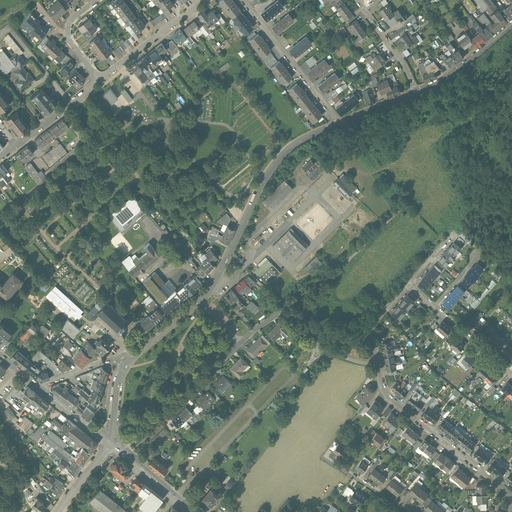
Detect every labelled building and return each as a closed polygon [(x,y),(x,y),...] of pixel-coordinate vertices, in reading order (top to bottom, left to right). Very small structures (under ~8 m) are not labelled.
[(170,0),(160,8),(163,12),(165,11),(167,9),(173,5),(170,0)] [(220,0),(219,2),(221,4),(221,5),(229,15),(232,18),(240,11),(238,8),(231,0),(220,0)] [(336,5),(334,6),(338,12),(346,7),(341,1),(340,0),(339,0),(339,1),(340,2),(336,5)] [(385,0),(384,0),(381,2),(385,7),(387,5),(390,9),(391,8),(385,0)] [(495,6),(490,0),(489,0),(489,1),(488,0),(475,0),(484,11),(483,12),(491,21),(493,19),(491,15),(498,10),(495,6)] [(62,5),(59,1),(54,5),(61,15),(66,11),(62,5)] [(124,1),(114,8),(117,12),(127,5),(124,1)] [(278,1),(271,6),(271,5),(268,8),(261,13),(266,20),(272,15),(272,16),(277,12),(277,11),(283,7),(278,1)] [(61,15),(54,5),(47,10),(55,20),(59,17),(61,15)] [(127,5),(117,12),(121,17),(130,9),(127,5)] [(385,7),(379,11),(384,17),(391,11),(390,9),(387,5),(385,7)] [(346,7),(338,12),(344,20),(345,19),(351,15),(346,7)] [(130,9),(121,17),(124,21),(134,14),(130,9)] [(212,10),(206,15),(212,23),(218,18),(216,16),(212,10)] [(397,10),(393,13),(391,11),(384,17),(390,26),(399,20),(401,23),(405,20),(402,17),(397,10)] [(501,13),(498,10),(491,15),(493,19),(496,23),(493,26),(484,15),(481,17),(486,23),(486,24),(489,27),(495,34),(509,22),(502,12),(501,13)] [(508,10),(506,12),(505,11),(502,12),(509,22),(511,20),(511,16),(509,12),(508,10)] [(206,15),(203,11),(198,15),(205,24),(207,27),(212,23),(206,15)] [(240,11),(232,18),(234,20),(233,21),(242,31),(244,34),(252,28),(250,25),(251,24),(243,14),(242,14),(240,11)] [(31,13),(21,24),(29,32),(38,23),(40,21),(31,13)] [(134,14),(124,21),(127,25),(129,24),(137,18),(134,14)] [(225,22),(219,14),(216,16),(218,18),(223,23),(225,22)] [(282,18),(277,22),(278,22),(272,27),(277,33),(283,28),(284,28),(287,26),(286,26),(293,20),(288,14),(282,19),(282,18)] [(407,18),(405,15),(402,17),(405,20),(401,23),(404,26),(412,21),(409,17),(407,18)] [(137,18),(129,24),(132,29),(142,21),(138,17),(137,18)] [(83,22),(78,27),(82,32),(91,25),(87,19),(83,22)] [(142,21),(132,29),(135,33),(145,26),(142,21)] [(198,27),(194,21),(189,25),(194,32),(199,28),(198,27)] [(356,21),(347,27),(351,34),(353,33),(356,37),(363,31),(356,21)] [(489,27),(483,32),(481,30),(482,29),(476,21),(475,21),(476,23),(473,25),(476,30),(478,32),(480,34),(486,41),(495,34),(489,27)] [(29,32),(28,33),(37,42),(47,31),(38,23),(29,32)] [(207,27),(205,24),(202,26),(206,31),(208,34),(211,32),(207,27)] [(91,25),(82,32),(86,37),(90,34),(95,30),(91,25)] [(194,32),(189,25),(184,29),(188,35),(189,36),(194,32)] [(470,32),(466,26),(463,29),(466,33),(470,38),(473,36),(473,35),(471,32),(470,32)] [(179,29),(173,34),(174,36),(178,41),(180,43),(186,38),(185,37),(179,29)] [(363,31),(356,37),(357,38),(355,39),(359,45),(362,44),(363,43),(362,42),(364,40),(366,39),(367,40),(368,39),(366,35),(363,31)] [(409,32),(406,35),(406,34),(399,39),(403,43),(412,37),(409,32)] [(466,33),(458,39),(457,40),(465,49),(474,43),(470,38),(466,33)] [(16,54),(10,59),(3,50),(0,52),(0,71),(3,75),(9,71),(12,74),(13,74),(19,68),(22,66),(26,63),(20,55),(23,52),(8,34),(3,38),(16,54)] [(268,47),(260,36),(260,37),(257,34),(249,40),(252,43),(251,44),(259,54),(260,54),(262,56),(269,51),(270,50),(268,47)] [(480,34),(475,38),(473,36),(470,38),(474,43),(477,48),(486,41),(480,34)] [(189,36),(188,35),(185,37),(186,38),(191,44),(194,42),(189,36)] [(96,37),(89,43),(91,45),(89,46),(90,48),(100,41),(101,40),(97,36),(96,37)] [(414,36),(412,37),(403,43),(406,48),(412,44),(413,45),(418,42),(414,36)] [(299,42),(296,44),(296,45),(290,50),(295,56),(300,52),(301,52),(305,48),(311,43),(306,37),(299,42)] [(50,41),(48,39),(44,43),(41,46),(45,50),(54,41),(52,39),(50,41)] [(171,40),(166,45),(171,50),(176,46),(171,40)] [(54,41),(45,50),(50,54),(56,46),(54,44),(56,42),(54,41)] [(100,41),(90,48),(92,50),(94,49),(96,51),(104,45),(100,41)] [(163,45),(161,43),(155,48),(161,54),(163,53),(167,50),(166,48),(167,47),(164,44),(163,45)] [(104,45),(96,51),(97,53),(95,55),(97,57),(107,49),(104,45)] [(56,46),(50,54),(54,57),(61,50),(62,48),(60,46),(59,48),(56,46)] [(161,54),(155,48),(147,54),(155,64),(163,58),(161,54)] [(107,49),(97,57),(98,59),(100,57),(102,59),(103,59),(105,57),(108,55),(110,53),(107,49)] [(61,50),(54,57),(59,62),(60,61),(66,55),(63,52),(61,50)] [(269,51),(262,56),(266,62),(273,56),(269,51)] [(372,53),(366,58),(371,66),(382,58),(379,53),(376,55),(373,52),(372,53)] [(455,54),(452,56),(457,63),(463,59),(459,52),(455,54)] [(170,62),(163,53),(161,54),(163,58),(168,64),(170,62)] [(66,55),(60,61),(62,63),(63,62),(68,57),(66,55)] [(150,73),(146,67),(150,63),(144,56),(136,62),(142,69),(142,70),(150,80),(155,76),(152,72),(150,73)] [(452,56),(444,61),(447,65),(449,68),(457,63),(452,56)] [(382,58),(371,66),(375,71),(386,63),(382,58)] [(65,64),(61,68),(62,69),(59,71),(62,73),(61,74),(63,76),(64,76),(67,73),(74,65),(69,61),(69,60),(65,64)] [(324,60),(317,65),(314,67),(307,73),(312,79),(318,74),(318,75),(323,71),(329,66),(324,60)] [(442,60),(436,65),(440,70),(447,65),(444,61),(443,62),(442,60)] [(226,61),(214,72),(218,76),(230,65),(226,61)] [(290,74),(282,63),(281,64),(279,61),(271,67),(273,70),(272,71),(280,81),(281,81),(283,84),(291,77),(289,74),(290,74)] [(136,62),(131,67),(136,74),(139,72),(142,70),(142,69),(136,62)] [(350,71),(357,66),(354,62),(347,67),(350,71)] [(434,62),(425,67),(426,71),(428,75),(431,82),(435,80),(437,79),(435,76),(433,74),(436,72),(432,67),(436,65),(434,62)] [(22,66),(19,68),(13,74),(18,80),(15,83),(21,90),(31,81),(27,76),(29,74),(22,66)] [(357,67),(350,72),(353,76),(360,71),(357,67)] [(69,75),(66,78),(69,80),(77,71),(75,69),(69,75)] [(77,71),(69,80),(73,83),(81,75),(77,71)] [(147,79),(141,72),(139,73),(139,72),(136,74),(145,85),(147,83),(145,81),(147,79)] [(334,73),(328,78),(328,77),(323,81),(324,82),(318,86),(323,92),(329,87),(330,88),(333,85),(339,80),(334,73)] [(168,80),(163,74),(160,77),(166,84),(169,81),(168,80)] [(81,75),(73,83),(77,87),(81,83),(85,78),(81,75)] [(424,77),(423,77),(424,80),(423,80),(425,84),(427,83),(427,84),(431,82),(428,75),(424,77)] [(387,81),(377,86),(381,95),(386,93),(387,95),(387,96),(388,99),(390,98),(391,99),(394,97),(389,86),(387,81)] [(296,84),(288,90),(290,93),(298,104),(299,103),(301,106),(309,100),(307,97),(307,96),(299,86),(298,86),(296,84)] [(395,89),(393,84),(389,86),(394,97),(398,95),(400,94),(399,91),(398,91),(396,88),(395,89)] [(50,99),(42,88),(31,97),(44,114),(57,103),(52,97),(50,99)] [(110,89),(104,94),(111,103),(118,98),(110,89)] [(124,89),(120,92),(128,103),(132,100),(124,89)] [(370,89),(362,92),(366,103),(374,101),(372,95),(370,89)] [(9,104),(0,92),(0,109),(1,111),(9,104)] [(354,95),(346,101),(343,103),(336,109),(341,115),(347,110),(348,111),(352,107),(359,102),(354,95)] [(311,103),(309,100),(301,106),(303,109),(302,109),(311,120),(311,119),(314,122),(322,116),(319,113),(320,113),(312,102),(311,103)] [(27,127),(15,112),(7,118),(19,133),(27,127)] [(63,117),(49,129),(55,137),(69,126),(70,126),(63,117)] [(49,129),(34,139),(41,148),(41,147),(55,137),(49,129)] [(59,143),(43,155),(48,161),(63,148),(59,143)] [(79,143),(67,153),(71,158),(83,147),(79,143)] [(27,145),(15,154),(21,162),(33,153),(27,145)] [(62,157),(49,168),(53,173),(66,162),(62,157)] [(314,163),(312,160),(310,162),(309,161),(302,168),(306,171),(305,172),(313,180),(327,166),(320,158),(314,163)] [(30,163),(24,167),(35,181),(40,177),(30,163)] [(11,181),(4,173),(2,175),(1,175),(7,183),(9,181),(10,182),(11,181)] [(356,189),(342,174),(333,184),(347,198),(356,189)] [(284,180),(262,201),(271,210),(293,188),(284,180)] [(133,195),(111,213),(107,216),(121,232),(125,229),(146,211),(133,195)] [(293,207),(289,208),(281,217),(286,221),(296,211),(296,210),(305,200),(302,198),(293,207)] [(318,205),(293,229),(308,245),(333,221),(318,205)] [(226,213),(221,218),(228,222),(230,218),(226,213)] [(234,229),(226,226),(224,230),(222,235),(230,239),(234,229)] [(293,229),(291,227),(272,245),(290,263),(308,245),(293,229)] [(230,239),(222,235),(221,238),(218,237),(217,239),(228,244),(230,239)] [(98,247),(92,240),(88,243),(94,251),(98,247)] [(325,246),(318,253),(325,260),(328,263),(335,256),(329,250),(334,246),(330,242),(326,246),(325,246)] [(147,252),(139,259),(135,254),(131,257),(129,255),(121,261),(129,270),(133,276),(141,270),(142,272),(145,270),(144,268),(159,256),(149,243),(143,247),(147,252)] [(448,250),(444,254),(443,254),(441,256),(442,256),(438,261),(444,267),(449,261),(450,262),(452,260),(454,257),(455,258),(457,256),(456,255),(460,249),(454,244),(450,248),(449,247),(447,250),(448,250)] [(213,252),(210,249),(204,254),(212,263),(217,257),(213,252)] [(243,261),(234,253),(232,257),(240,265),(243,261)] [(319,253),(305,267),(311,274),(325,260),(319,253)] [(197,268),(189,258),(187,260),(195,270),(197,268)] [(207,258),(200,264),(201,265),(207,272),(213,266),(207,258)] [(267,260),(260,267),(258,265),(256,267),(258,269),(255,272),(268,285),(281,273),(267,260)] [(472,268),(470,270),(471,270),(467,275),(466,274),(465,276),(466,277),(462,281),(468,287),(473,282),(474,283),(476,281),(475,280),(477,277),(478,278),(480,276),(479,275),(484,269),(477,264),(473,269),(472,268)] [(207,272),(201,265),(197,268),(195,270),(201,278),(207,272)] [(434,266),(429,272),(428,272),(425,276),(420,283),(426,288),(432,281),(434,278),(440,271),(434,266)] [(195,274),(187,281),(187,282),(183,285),(176,291),(175,290),(176,289),(168,280),(164,283),(155,272),(144,281),(161,301),(162,300),(164,303),(161,306),(167,312),(172,308),(175,306),(174,306),(179,302),(179,301),(182,298),(182,299),(190,293),(194,289),(202,282),(195,274)] [(12,274),(2,285),(1,284),(1,285),(0,285),(0,292),(6,298),(9,295),(17,286),(18,286),(22,281),(16,275),(15,276),(12,274)] [(254,282),(247,276),(244,279),(250,286),(251,285),(254,282)] [(238,284),(235,286),(241,294),(245,290),(247,293),(252,289),(250,286),(244,279),(241,282),(240,281),(237,284),(238,284)] [(86,296),(91,288),(82,283),(76,293),(82,297),(84,295),(86,296)] [(55,285),(46,294),(70,316),(60,326),(72,337),(79,329),(72,323),(83,311),(55,285)] [(457,286),(452,292),(448,296),(443,303),(449,308),(455,301),(458,298),(464,291),(457,286)] [(466,289),(463,292),(468,296),(462,303),(466,307),(475,297),(466,289)] [(231,290),(224,296),(230,303),(237,297),(231,290)] [(149,296),(142,301),(146,306),(153,300),(149,296)] [(408,296),(402,302),(398,306),(393,312),(399,318),(405,311),(405,312),(408,308),(414,301),(408,296)] [(116,309),(113,307),(113,306),(114,304),(108,298),(105,301),(106,301),(104,303),(105,303),(104,304),(102,304),(101,303),(102,304),(100,306),(99,306),(100,306),(100,309),(98,309),(99,310),(100,309),(101,311),(99,314),(101,316),(102,317),(103,317),(106,320),(105,321),(106,321),(109,324),(110,323),(113,326),(112,327),(113,326),(116,329),(116,331),(117,331),(117,329),(119,327),(120,328),(120,329),(122,329),(122,330),(123,329),(123,330),(123,329),(124,330),(125,330),(124,329),(126,326),(127,327),(128,326),(127,326),(127,325),(128,325),(127,324),(126,325),(125,323),(124,322),(126,319),(127,319),(126,319),(123,316),(124,315),(123,314),(122,315),(120,313),(121,312),(120,311),(120,312),(117,309),(117,308),(116,309)] [(470,304),(474,308),(481,302),(476,298),(470,304)] [(238,305),(235,307),(233,309),(237,314),(239,312),(238,311),(241,309),(240,308),(243,305),(239,300),(237,302),(238,305)] [(259,310),(250,302),(246,307),(255,315),(259,310)] [(426,311),(419,305),(416,309),(422,315),(426,311)] [(156,309),(148,316),(154,323),(162,316),(156,309)] [(154,323),(148,316),(141,323),(143,325),(142,326),(144,328),(145,327),(147,330),(154,323)] [(473,318),(467,325),(471,329),(478,322),(473,318)] [(0,336),(6,342),(8,338),(13,333),(0,321),(0,336)] [(291,328),(284,321),(281,324),(289,331),(291,328)] [(443,321),(436,328),(441,332),(447,325),(443,321)] [(279,322),(268,333),(274,339),(282,331),(286,335),(290,331),(289,331),(281,324),(279,322)] [(478,322),(471,329),(476,333),(482,326),(478,322)] [(32,323),(14,344),(18,347),(32,331),(34,333),(35,332),(39,328),(32,323)] [(42,324),(35,332),(43,338),(49,331),(42,324)] [(447,325),(441,332),(445,336),(451,329),(447,325)] [(91,329),(84,337),(86,339),(93,332),(91,329)] [(490,330),(484,337),(489,341),(495,334),(490,330)] [(495,334),(489,341),(493,344),(499,337),(495,334)] [(260,337),(247,350),(254,357),(257,354),(256,353),(260,349),(261,350),(268,344),(260,337)] [(506,343),(504,341),(499,337),(493,344),(504,355),(511,347),(506,343)] [(95,342),(92,345),(88,342),(81,350),(90,357),(92,359),(99,351),(102,354),(106,349),(107,350),(110,346),(101,338),(98,342),(96,340),(95,342)] [(456,338),(449,345),(454,349),(460,342),(456,338)] [(390,341),(382,343),(383,350),(398,347),(397,345),(391,346),(390,341)] [(460,342),(454,349),(458,353),(465,345),(460,342)] [(398,347),(383,350),(385,357),(393,355),(392,351),(398,350),(398,347)] [(29,361),(15,349),(9,357),(24,368),(30,361),(29,361)] [(42,353),(39,350),(29,361),(30,361),(34,364),(40,356),(42,353)] [(90,357),(81,350),(73,359),(81,367),(90,357)] [(57,366),(45,355),(42,358),(43,359),(45,362),(59,374),(64,372),(63,371),(57,366)] [(393,355),(385,357),(386,363),(400,361),(400,358),(394,359),(393,355)] [(475,361),(467,355),(461,361),(464,364),(461,367),(466,371),(469,368),(475,361)] [(241,357),(234,365),(234,364),(230,368),(240,378),(244,373),(242,371),(248,364),(241,357)] [(70,367),(63,360),(57,366),(63,371),(66,368),(68,370),(70,367)] [(34,364),(30,361),(24,368),(35,378),(41,371),(41,370),(39,369),(34,364)] [(400,361),(386,363),(388,371),(396,369),(395,364),(401,363),(400,361)] [(59,374),(45,362),(44,363),(46,365),(51,370),(56,376),(59,374)] [(484,366),(483,366),(481,369),(480,368),(477,372),(479,374),(484,378),(490,371),(484,366)] [(101,370),(97,381),(105,383),(108,373),(102,367),(101,370)] [(97,369),(89,372),(94,374),(93,377),(90,376),(90,375),(88,374),(88,372),(83,374),(93,379),(97,381),(101,370),(97,369)] [(44,373),(41,371),(35,378),(39,380),(41,381),(49,378),(47,371),(44,373)] [(490,371),(484,378),(485,380),(484,381),(487,383),(494,375),(490,371)] [(223,375),(216,381),(213,384),(221,392),(225,388),(231,382),(227,379),(223,375)] [(494,375),(487,383),(490,386),(491,385),(492,386),(499,379),(494,375)] [(97,381),(93,379),(91,387),(93,389),(100,396),(105,383),(97,381)] [(400,385),(396,382),(391,389),(397,393),(406,382),(404,380),(400,385)] [(65,381),(50,387),(50,389),(57,395),(65,385),(66,384),(67,383),(65,381)] [(406,382),(397,393),(403,398),(408,391),(409,390),(409,389),(406,386),(408,383),(406,382)] [(409,389),(409,390),(411,391),(417,384),(415,382),(409,389)] [(511,388),(511,387),(507,383),(501,389),(505,393),(501,397),(503,399),(511,388)] [(411,391),(411,392),(413,393),(416,390),(420,386),(417,384),(411,391)] [(65,385),(57,395),(63,400),(69,393),(66,390),(68,388),(65,385)] [(366,385),(357,397),(365,403),(374,392),(366,385)] [(35,393),(27,386),(23,391),(21,393),(25,396),(30,400),(35,393)] [(493,387),(487,393),(490,396),(496,389),(493,387)] [(89,396),(80,388),(78,391),(85,396),(91,401),(96,406),(100,396),(93,389),(91,391),(91,393),(89,396)] [(449,397),(455,401),(460,392),(454,388),(449,397)] [(511,388),(503,399),(505,401),(509,396),(511,398),(511,388)] [(412,394),(407,401),(413,406),(422,394),(416,390),(413,393),(412,395),(412,394)] [(212,395),(208,391),(201,397),(200,395),(196,400),(204,409),(215,398),(212,395)] [(69,393),(63,400),(69,405),(75,397),(71,394),(71,395),(70,394),(71,393),(70,392),(69,393)] [(30,400),(29,400),(35,404),(40,397),(35,393),(30,400)] [(422,394),(413,406),(419,410),(424,404),(420,401),(424,396),(422,394)] [(80,402),(77,405),(80,407),(82,404),(85,401),(88,404),(91,401),(85,396),(80,402)] [(432,398),(427,404),(429,405),(430,406),(432,403),(436,398),(433,396),(432,398)] [(49,404),(40,397),(35,404),(32,407),(38,412),(41,414),(49,404)] [(75,397),(69,405),(74,409),(77,405),(80,402),(77,399),(75,397)] [(375,400),(369,408),(367,411),(376,418),(378,415),(384,408),(375,400)] [(82,404),(80,407),(77,405),(74,409),(88,420),(94,412),(86,406),(85,408),(84,407),(83,406),(82,406),(83,405),(82,404)] [(192,409),(197,414),(201,411),(196,405),(192,409)] [(362,405),(357,412),(361,414),(363,412),(366,408),(362,405)] [(191,413),(185,407),(178,413),(184,420),(191,413)] [(428,407),(423,414),(428,418),(434,412),(432,410),(428,407)] [(15,416),(8,408),(5,411),(7,416),(15,423),(18,420),(15,416)] [(434,412),(428,418),(434,423),(440,416),(436,413),(434,412)] [(66,418),(60,413),(57,417),(63,422),(66,418)] [(178,413),(171,420),(178,426),(184,420),(178,413)] [(391,413),(382,424),(387,428),(396,417),(391,413)] [(376,418),(372,424),(374,426),(381,417),(378,415),(376,418)] [(33,424),(25,417),(21,422),(30,428),(33,424)] [(396,417),(387,428),(392,432),(401,421),(396,417)] [(68,419),(60,429),(68,435),(75,426),(68,419)] [(449,424),(444,419),(438,426),(444,430),(449,424)] [(451,420),(449,424),(444,430),(449,434),(457,425),(451,420)] [(457,425),(449,434),(454,438),(462,429),(457,425)] [(75,426),(68,435),(76,442),(80,445),(83,447),(90,453),(97,443),(75,426)] [(407,427),(402,433),(408,438),(413,431),(407,427)] [(376,433),(371,429),(369,432),(370,434),(374,436),(377,439),(380,436),(376,433)] [(462,429),(454,438),(459,442),(467,433),(462,429)] [(413,431),(408,438),(413,442),(416,439),(419,435),(413,431)] [(467,433),(459,442),(464,447),(472,437),(474,435),(470,432),(469,434),(467,433)] [(68,453),(45,434),(41,438),(54,448),(48,456),(57,464),(58,463),(60,465),(64,467),(67,463),(62,460),(63,459),(67,462),(69,460),(72,462),(75,458),(71,455),(68,453)] [(475,440),(472,437),(464,447),(470,451),(475,444),(477,446),(479,443),(475,440)] [(511,439),(511,438),(503,447),(505,449),(511,440),(511,439)] [(381,442),(377,439),(375,443),(379,446),(379,447),(381,448),(382,447),(383,448),(385,445),(383,444),(381,442)] [(335,440),(328,448),(333,452),(339,444),(335,440)] [(421,443),(419,446),(425,451),(430,444),(424,440),(421,443)] [(76,442),(68,453),(71,455),(77,447),(79,447),(80,445),(76,442)] [(350,451),(339,444),(333,452),(344,460),(350,451)] [(436,449),(430,444),(425,451),(430,455),(436,449)] [(83,447),(75,458),(82,464),(90,453),(83,447)] [(485,452),(479,447),(474,454),(480,459),(485,452)] [(493,453),(487,449),(485,452),(491,457),(493,458),(496,454),(494,453),(493,453)] [(485,452),(480,459),(486,463),(491,457),(485,452)] [(440,453),(434,461),(439,465),(439,464),(445,457),(440,453)] [(445,457),(439,464),(443,467),(449,460),(445,456),(445,457)] [(153,457),(151,460),(147,465),(148,466),(149,465),(151,467),(150,467),(154,470),(160,463),(158,461),(153,457)] [(72,462),(69,467),(68,464),(67,463),(64,467),(65,468),(66,468),(75,476),(82,464),(75,458),(72,462)] [(368,465),(362,460),(355,469),(356,470),(357,469),(362,473),(368,465)] [(449,460),(443,467),(443,468),(447,471),(453,463),(449,460)] [(495,460),(489,466),(495,471),(501,464),(495,460)] [(116,462),(115,461),(110,466),(112,467),(110,469),(113,472),(112,473),(115,475),(123,466),(117,461),(116,462)] [(162,464),(160,463),(154,470),(158,473),(160,475),(161,476),(163,474),(165,471),(167,468),(162,464)] [(501,464),(495,471),(501,476),(507,469),(506,469),(501,464)] [(123,466),(115,475),(120,479),(120,478),(122,479),(124,477),(125,478),(129,474),(128,473),(129,471),(123,466)] [(455,471),(451,477),(455,480),(462,472),(460,470),(458,468),(455,471)] [(374,469),(369,475),(375,480),(380,473),(374,469)] [(462,472),(455,480),(460,484),(466,475),(464,474),(465,473),(462,471),(462,472)] [(25,476),(33,485),(37,481),(29,473),(25,476)] [(380,473),(375,480),(380,484),(386,477),(380,473)] [(466,475),(460,484),(464,487),(469,481),(471,478),(469,476),(468,477),(466,475)] [(18,482),(23,489),(31,484),(26,477),(18,482)] [(63,484),(54,478),(53,480),(50,478),(48,481),(60,488),(61,486),(63,484)] [(139,480),(136,478),(129,486),(132,488),(131,489),(132,490),(133,489),(136,492),(137,491),(136,491),(143,483),(140,480),(139,480)] [(392,480),(387,486),(392,491),(398,484),(392,480)] [(60,488),(48,481),(46,483),(50,486),(48,487),(50,488),(57,493),(58,491),(60,488)] [(236,488),(228,482),(225,486),(232,492),(236,488)] [(150,489),(143,484),(143,483),(136,491),(137,491),(144,497),(138,504),(148,511),(151,511),(162,499),(150,489)] [(416,483),(409,491),(414,494),(420,487),(416,483)] [(398,484),(392,491),(398,495),(403,489),(398,484)] [(212,486),(202,498),(207,502),(207,503),(210,506),(213,502),(215,504),(217,501),(222,494),(212,486)] [(353,490),(348,487),(344,493),(349,496),(350,494),(353,496),(355,492),(352,491),(353,490)] [(420,487),(414,494),(413,495),(418,499),(418,498),(424,491),(420,487)] [(127,511),(104,493),(106,491),(102,488),(101,490),(99,489),(89,501),(88,506),(94,511),(127,511)] [(424,491),(418,498),(422,502),(428,494),(424,490),(424,491)] [(353,496),(350,500),(351,500),(350,501),(353,503),(353,502),(357,505),(359,507),(360,506),(366,497),(356,491),(353,496)] [(42,501),(36,497),(30,505),(33,507),(40,511),(42,511),(46,507),(41,503),(42,501)] [(426,507),(425,508),(430,511),(436,504),(431,500),(426,507)]
